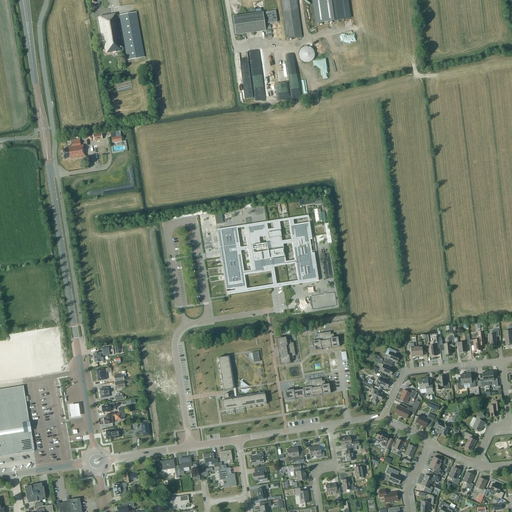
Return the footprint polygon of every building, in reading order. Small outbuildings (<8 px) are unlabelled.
[(301,37),(296,0),(281,0),(286,39),(301,37)] [(313,0),(317,22),(351,18),(348,0),(313,0)] [(267,23),(277,22),(276,10),(266,11),(267,23)] [(99,16),(104,49),(106,49),(106,53),(123,51),(122,46),(124,46),(119,18),(121,18),(128,60),(144,57),(137,12),(120,15),(118,15),(118,13),(99,16)] [(233,15),(235,33),(265,29),(263,12),(233,15)] [(299,55),(299,57),(299,58),(300,59),(301,60),(301,61),(303,62),(304,62),(305,63),(306,63),(307,63),(309,62),(310,62),(311,61),(312,60),(313,59),(313,58),(314,57),(314,56),(314,55),(314,53),(314,52),(313,51),(313,50),(312,49),(311,48),(310,48),(308,47),(307,47),(306,47),(305,47),(303,47),(302,48),(301,49),(300,50),(300,51),(299,52),(299,53),(299,55)] [(253,97),(250,68),(241,69),(244,98),(253,97)] [(79,139),(71,140),(72,147),(65,148),(65,150),(63,150),(64,159),(70,158),(70,159),(86,157),(85,149),(84,149),(83,145),(80,145),(79,139)] [(227,295),(226,290),(234,288),(234,289),(246,287),(241,254),(239,254),(238,251),(247,250),(251,274),(258,273),(258,272),(264,271),(263,266),(267,265),(267,268),(273,267),(277,266),(277,267),(277,266),(277,265),(287,264),(284,244),(292,243),(298,283),(307,281),(318,279),(318,281),(314,253),(312,253),(309,234),(311,234),(309,222),(308,222),(289,225),(291,237),(292,237),(293,239),(283,241),(281,230),(275,231),(274,228),(266,230),(265,224),(264,224),(245,227),(244,227),(247,246),(240,248),(237,229),(217,232),(217,230),(216,230),(226,295),(227,295)] [(496,337),(499,337),(498,330),(492,331),(492,335),(489,335),(490,347),(497,346),(496,337)] [(317,337),(314,337),(315,341),(311,341),(313,351),(321,350),(321,349),(330,347),(330,348),(339,347),(337,337),(334,338),(333,334),(330,334),(330,332),(316,334),(317,337)] [(479,340),(473,340),(474,345),(475,351),(482,351),(481,346),(485,345),(485,341),(484,333),(478,333),(479,340)] [(440,345),(439,339),(439,336),(435,336),(435,340),(434,340),(433,346),(429,346),(430,357),(437,356),(437,349),(440,348),(440,345)] [(465,336),(466,342),(458,343),(460,353),(467,352),(466,345),(470,345),(469,336),(465,336)] [(290,363),(289,359),(293,359),(293,356),(295,356),(293,342),(290,343),(290,340),(286,341),(286,337),(276,339),(277,347),(278,347),(280,356),(279,356),(280,365),(290,363)] [(454,337),(448,338),(449,344),(444,345),(445,355),(452,354),(451,347),(455,347),(454,337)] [(23,340),(0,343),(0,382),(28,378),(26,365),(30,364),(29,360),(25,360),(23,340)] [(418,357),(417,347),(414,347),(414,344),(408,344),(409,350),(412,350),(412,357),(418,357)] [(388,351),(389,352),(387,358),(386,357),(384,361),(392,364),(394,361),(396,362),(399,356),(395,355),(397,351),(389,348),(388,351)] [(93,354),(94,363),(103,362),(102,356),(109,355),(109,352),(93,354)] [(233,389),(228,356),(218,358),(223,391),(233,389)] [(391,369),(392,366),(383,362),(382,365),(383,365),(381,371),(390,375),(392,370),(391,369)] [(111,371),(110,368),(96,370),(98,381),(104,380),(107,380),(106,372),(111,371)] [(121,372),(121,375),(114,376),(115,382),(123,380),(123,377),(126,376),(125,371),(121,372)] [(489,382),(489,386),(495,385),(495,387),(498,387),(497,379),(494,379),(493,371),(488,372),(489,382)] [(486,383),(489,382),(488,372),(482,373),(483,381),(480,381),(481,387),(486,386),(486,383)] [(376,382),(376,383),(376,384),(375,386),(380,389),(382,387),(385,388),(388,382),(386,382),(388,379),(379,374),(376,382)] [(467,385),(466,374),(460,375),(461,383),(456,384),(456,391),(460,390),(460,389),(464,389),(464,385),(467,385)] [(471,374),(466,374),(467,385),(470,384),(470,388),(476,387),(475,382),(472,382),(471,374)] [(444,390),(450,389),(449,383),(446,383),(445,377),(439,377),(440,382),(435,382),(436,390),(440,390),(440,387),(444,386),(444,390)] [(308,383),(306,384),(305,384),(306,388),(302,388),(302,389),(293,391),(293,390),(284,391),(286,401),(294,400),(294,398),(304,397),(304,398),(312,397),(312,396),(321,394),(322,395),(330,394),(328,384),(325,385),(324,381),(322,381),(321,379),(307,381),(308,383)] [(427,393),(433,393),(432,385),(428,385),(428,379),(419,380),(420,394),(427,393)] [(125,388),(125,386),(124,381),(114,382),(116,389),(125,388)] [(0,456),(17,454),(24,453),(33,451),(30,432),(29,432),(28,427),(27,423),(29,423),(28,416),(23,386),(0,389),(0,456)] [(99,389),(100,398),(109,397),(108,388),(99,389)] [(381,395),(382,393),(373,389),(371,394),(373,394),(372,397),(373,397),(371,402),(376,404),(378,400),(381,401),(383,396),(381,395)] [(402,394),(403,394),(400,400),(407,403),(409,397),(414,399),(417,393),(411,390),(409,393),(404,390),(402,394)] [(223,411),(266,404),(265,394),(221,401),(223,411)] [(501,411),(500,404),(500,402),(494,403),(495,406),(489,406),(491,417),(498,416),(497,411),(501,411)] [(102,406),(103,413),(107,412),(111,412),(110,410),(115,409),(115,407),(118,407),(117,404),(114,404),(114,403),(109,403),(109,405),(102,406)] [(80,416),(78,404),(74,404),(69,405),(71,417),(76,416),(80,416)] [(414,415),(416,411),(408,407),(406,410),(398,406),(394,413),(400,416),(400,417),(407,420),(410,413),(414,415)] [(121,420),(120,416),(120,413),(114,414),(114,417),(112,418),(111,417),(103,418),(105,425),(112,423),(112,421),(121,420)] [(483,427),(485,423),(482,421),(483,420),(485,418),(482,413),(477,416),(476,419),(477,419),(472,428),(480,432),(483,426),(483,427)] [(431,425),(434,419),(428,416),(427,419),(420,415),(416,423),(422,426),(426,428),(428,423),(431,425)] [(440,434),(446,436),(450,427),(444,424),(438,421),(435,427),(441,430),(440,434)] [(119,430),(106,432),(107,440),(113,439),(113,438),(120,437),(119,430)] [(378,443),(379,440),(382,442),(381,442),(380,444),(381,446),(385,448),(385,449),(388,450),(393,440),(390,439),(389,439),(387,438),(389,436),(385,434),(385,435),(378,432),(375,439),(376,439),(375,441),(375,442),(377,443),(377,442),(378,443)] [(474,446),(476,441),(471,439),(472,436),(465,432),(462,437),(468,440),(464,448),(471,451),(474,446)] [(353,442),(353,443),(351,443),(350,437),(340,438),(341,446),(346,445),(346,448),(354,447),(359,446),(358,441),(353,442)] [(393,448),(398,450),(396,455),(400,457),(403,450),(400,449),(403,442),(397,440),(393,448)] [(411,458),(415,448),(409,445),(404,455),(408,456),(407,459),(404,458),(403,461),(409,464),(410,461),(409,460),(411,458)] [(316,456),(316,459),(324,457),(323,451),(321,451),(320,446),(310,448),(311,456),(316,456)] [(354,447),(346,448),(346,451),(345,451),(346,462),(354,460),(353,451),(355,451),(354,450),(354,447)] [(293,462),(297,461),(298,463),(304,462),(302,452),(298,453),(297,448),(287,450),(288,458),(292,458),(293,462)] [(220,452),(221,462),(232,460),(231,451),(220,452)] [(214,460),(213,453),(203,455),(205,467),(208,466),(208,463),(211,462),(211,466),(214,465),(214,467),(218,467),(217,459),(214,460)] [(257,457),(250,458),(251,465),(261,464),(262,464),(262,463),(264,463),(264,460),(261,461),(261,457),(263,456),(262,453),(256,454),(257,457)] [(178,469),(179,472),(179,475),(184,475),(183,472),(183,468),(192,467),(191,457),(180,459),(181,465),(178,466),(178,469)] [(434,457),(431,462),(440,466),(441,464),(445,465),(446,463),(443,462),(434,457)] [(179,476),(179,475),(179,472),(178,469),(177,466),(174,466),(173,460),(164,462),(164,461),(160,462),(161,471),(174,468),(176,476),(179,476)] [(440,466),(431,462),(429,467),(433,469),(432,472),(434,473),(442,477),(443,474),(441,473),(442,470),(439,469),(440,466)] [(354,468),(355,478),(363,477),(361,468),(363,467),(363,463),(355,464),(356,468),(354,468)] [(306,480),(304,471),(300,471),(300,469),(300,465),(292,466),(292,468),(293,473),(296,472),(296,477),(297,482),(306,480)] [(220,480),(223,479),(224,488),(236,486),(234,474),(227,475),(226,468),(222,469),(219,469),(218,469),(220,480)] [(254,481),(258,481),(258,483),(267,481),(266,477),(264,477),(263,473),(265,472),(265,468),(259,469),(259,473),(253,474),(254,481)] [(392,483),(398,485),(401,478),(393,475),(395,471),(388,468),(385,474),(390,476),(388,481),(389,482),(392,483)] [(452,483),(457,485),(460,480),(457,479),(460,471),(454,468),(450,477),(454,479),(452,483)] [(466,488),(471,490),(473,485),(470,484),(474,476),(467,473),(463,482),(468,484),(466,488)] [(423,480),(432,484),(433,481),(438,483),(440,478),(433,475),(432,478),(426,475),(423,480)] [(478,494),(479,494),(476,501),(481,503),(484,496),(483,496),(486,491),(483,489),(487,481),(479,478),(475,487),(480,489),(478,494)] [(349,490),(350,492),(354,491),(353,483),(350,484),(349,479),(341,480),(343,491),(349,490)] [(432,484),(423,480),(421,485),(425,487),(424,491),(430,494),(433,488),(431,487),(432,484)] [(41,499),(45,498),(43,490),(44,490),(43,487),(42,487),(41,483),(32,485),(33,488),(31,488),(31,486),(28,486),(28,488),(24,488),(26,496),(26,497),(26,500),(28,499),(28,503),(37,501),(36,498),(38,498),(39,501),(42,500),(41,499)] [(124,483),(113,485),(115,496),(121,495),(121,494),(126,494),(124,483)] [(257,489),(259,500),(266,498),(265,489),(268,489),(267,484),(261,485),(261,488),(257,489)] [(335,491),(336,493),(340,493),(338,484),(335,484),(325,485),(326,493),(335,491)] [(499,499),(501,500),(503,494),(499,492),(501,488),(493,484),(490,490),(496,493),(494,497),(499,499)] [(299,495),(300,504),(308,503),(307,498),(308,498),(307,491),(302,492),(302,488),(295,489),(296,496),(299,495)] [(383,497),(384,503),(389,502),(389,504),(390,504),(392,504),(392,503),(392,502),(397,501),(396,492),(385,494),(384,490),(378,491),(379,497),(383,497)] [(168,503),(168,499),(171,498),(170,495),(163,496),(164,503),(168,503)] [(172,498),(174,509),(181,508),(181,506),(189,505),(187,496),(172,498)] [(67,504),(58,505),(59,511),(81,511),(80,501),(79,499),(69,500),(70,504),(67,505),(67,504)] [(122,503),(122,507),(117,508),(117,511),(128,511),(127,508),(133,507),(132,501),(122,503)] [(260,506),(260,511),(268,511),(268,506),(271,506),(270,501),(264,502),(264,506),(260,506)] [(422,501),(421,509),(421,511),(427,511),(428,510),(429,510),(430,502),(422,501)] [(439,511),(446,511),(450,506),(445,503),(442,502),(439,507),(442,508),(439,511)]
